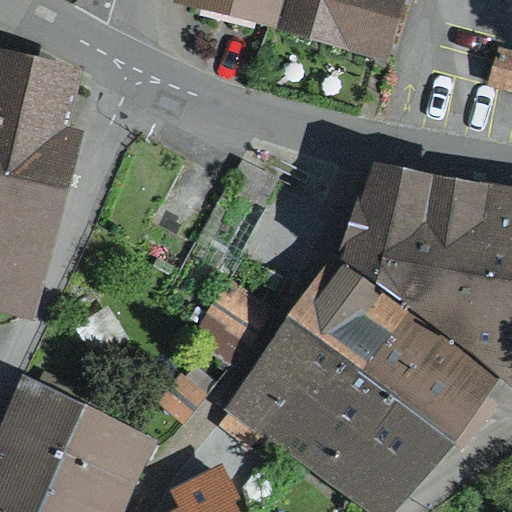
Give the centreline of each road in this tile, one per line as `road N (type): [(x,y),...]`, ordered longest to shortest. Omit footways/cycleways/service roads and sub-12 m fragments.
road 1 (residential): [(130,67),(355,145),(511,169)]
road 2 (residential): [(130,67),(0,399)]
road 3 (residential): [(4,0),(130,67)]
road 4 (residential): [(396,511),(511,437)]
